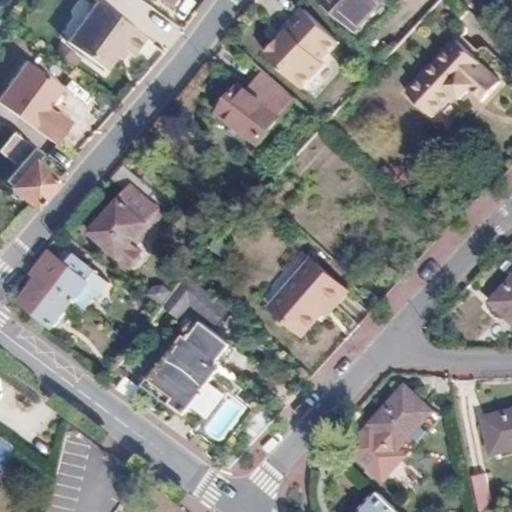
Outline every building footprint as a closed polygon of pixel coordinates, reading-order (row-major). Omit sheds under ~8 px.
[(326,0),(335,7),(357,28),(384,0),(326,0)] [(327,15),(359,45),(395,8),(387,0),(384,0),(357,28),(335,7),(327,15)] [(134,58),(147,39),(99,5),(69,45),(108,73),(124,51),(134,58)] [(303,9),(286,28),(290,32),(283,40),(267,57),(302,91),(325,66),(322,63),(340,44),(303,9)] [(290,32),(286,28),(279,36),(283,40),(290,32)] [(500,79),(456,37),(406,91),(431,115),(453,92),(459,97),(468,88),(481,100),(500,79)] [(70,69),(80,58),(62,41),(51,53),(70,69)] [(58,88),(23,62),(0,94),(0,104),(53,143),(68,122),(54,112),(52,115),(43,109),(58,88)] [(256,148),(295,100),(265,73),(248,94),(241,89),(219,116),(256,148)] [(20,198),(32,208),(55,182),(27,158),(34,150),(23,142),(9,132),(0,142),(0,156),(10,164),(16,169),(3,184),(3,190),(6,194),(10,197),(12,199),(15,199),(18,198),(20,198)] [(145,204),(158,188),(126,162),(113,178),(145,204)] [(0,176),(0,181),(3,184),(16,169),(10,164),(0,176)] [(148,224),(118,197),(90,231),(121,257),(148,224)] [(50,257),(38,272),(75,301),(86,310),(97,294),(85,285),(93,275),(71,258),(64,267),(50,257)] [(302,334),(322,315),(330,306),(334,310),(350,294),(314,261),(271,306),(302,334)] [(75,301),(38,272),(35,276),(40,281),(24,305),(54,328),(66,314),(77,322),(86,310),(75,301)] [(511,276),(490,299),(511,320),(511,276)] [(330,306),(322,315),(326,318),(334,310),(330,306)] [(185,339),(190,343),(203,327),(198,323),(185,339)] [(122,338),(133,346),(142,335),(132,326),(122,338)] [(190,415),(238,353),(203,327),(190,343),(185,339),(151,384),(174,403),(170,408),(186,420),(190,415)] [(133,346),(113,371),(129,384),(161,346),(143,333),(142,335),(133,346)] [(264,407),(233,383),(196,431),(226,455),(264,407)] [(434,416),(406,389),(373,425),(401,451),(434,416)] [(511,449),(511,407),(481,414),(491,455),(511,449)] [(489,473),(474,477),(481,504),(482,505),(496,502),(489,473)] [(400,511),(380,494),(364,511),(400,511)] [(482,505),(483,511),(487,511),(496,502),(482,505)]
